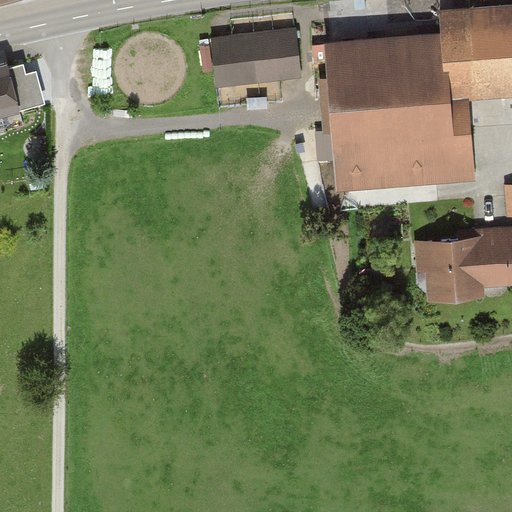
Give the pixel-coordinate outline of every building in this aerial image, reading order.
[(0,0),(0,10),(40,0),(0,0)] [(447,37),(333,42),(339,192),(485,185),(481,98),(511,97),(511,7),(446,10),(447,37)] [(299,31),(219,39),(224,84),(304,76),(299,31)] [(7,62),(0,64),(0,110),(18,105),(7,62)] [(461,240),(420,242),(422,275),(432,274),(434,302),(496,298),(495,287),(511,286),(511,227),(460,230),(461,240)]
